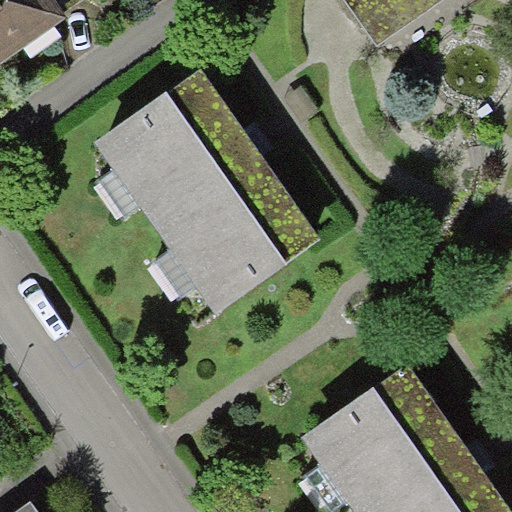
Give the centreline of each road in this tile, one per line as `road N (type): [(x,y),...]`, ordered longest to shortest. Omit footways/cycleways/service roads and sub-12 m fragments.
road 1 (residential): [(0,281),(160,511)]
road 2 (residential): [(0,131),(196,0)]
